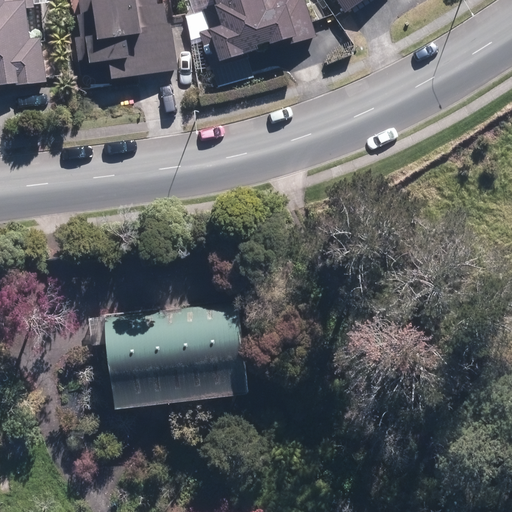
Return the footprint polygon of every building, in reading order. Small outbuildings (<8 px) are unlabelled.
[(56,82),(49,0),(0,0),(0,94),(4,94),(3,86),(56,82)] [(164,3),(163,0),(80,0),(84,62),(120,60),(120,76),(182,72),(178,3),(164,3)] [(225,0),(231,22),(215,26),(224,60),(266,48),(264,42),(292,34),(294,43),(320,36),(310,0),(225,0)] [(338,0),(347,13),(368,0),(338,0)] [(245,303),(106,315),(92,316),(94,343),(108,341),(113,399),(252,387),(245,303)]
